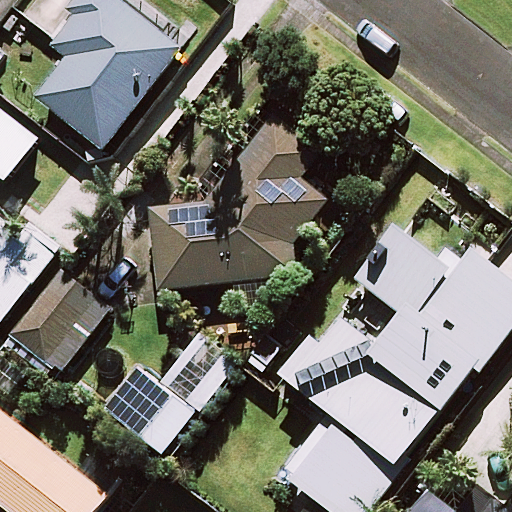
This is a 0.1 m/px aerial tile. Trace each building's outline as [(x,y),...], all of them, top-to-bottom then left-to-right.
[(192,51),(127,0),(88,0),(56,42),(78,59),(45,99),(112,152),(192,51)] [(301,253),(318,224),(342,189),(341,173),(314,173),(329,149),(272,113),(216,205),(157,210),(168,289),(237,287),(237,305),(278,304),(277,285),(302,284),(301,253)] [(0,323),(8,330),(67,256),(36,231),(28,242),(0,219),(0,323)] [(370,319),(359,310),(346,327),(336,318),(291,374),(340,414),(292,473),(339,511),(374,511),(511,343),(511,232),(491,259),(480,250),(463,272),(411,230),(368,282),(388,297),(370,319)] [(116,315),(71,275),(18,337),(63,376),(116,315)] [(203,411),(140,366),(110,408),(173,453),(203,411)] [(0,498),(17,511),(101,511),(114,496),(0,406),(0,498)] [(511,511),(511,502),(504,511),(498,511),(477,496),(467,509),(439,489),(422,511),(511,511)]
